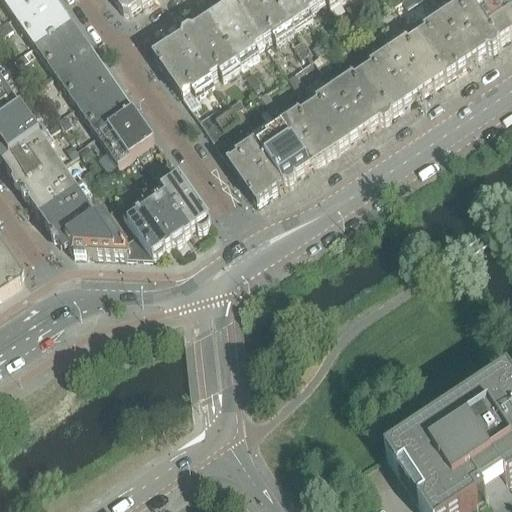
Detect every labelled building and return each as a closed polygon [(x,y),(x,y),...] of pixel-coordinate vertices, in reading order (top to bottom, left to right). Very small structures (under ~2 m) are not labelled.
[(45,0),(0,0),(0,3),(13,22),(45,0)] [(70,27),(51,0),(45,0),(13,22),(34,52),(70,27)] [(156,3),(154,0),(109,0),(123,19),(130,20),(156,3)] [(317,17),(306,0),(253,0),(249,3),(248,3),(236,11),(263,52),(273,46),(276,50),(309,28),(306,24),(317,17)] [(306,0),(317,17),(326,11),(329,15),(351,0),(306,0)] [(414,12),(426,4),(423,0),(414,0),(408,4),(414,12)] [(440,6),(448,0),(425,0),(436,15),(443,10),(440,6)] [(511,41),(511,0),(479,0),(481,3),(471,10),(498,51),(499,51),(511,42),(511,41)] [(366,15),(359,4),(353,9),(360,20),(366,15)] [(498,51),(471,10),(467,5),(459,10),(428,32),(422,23),(408,33),(417,45),(445,87),(458,78),(467,72),(488,58),(493,59),(498,55),(499,51),(498,51)] [(360,20),(353,9),(346,13),(353,24),(360,20)] [(263,52),(236,11),(224,19),(195,39),(194,39),(189,38),(184,42),(183,46),(183,47),(182,48),(210,88),(219,82),(222,86),(256,64),(253,59),(263,52)] [(385,33),(379,24),(369,31),(375,40),(385,33)] [(0,44),(1,46),(15,36),(8,26),(3,30),(0,31),(0,44)] [(91,57),(87,50),(70,27),(34,52),(15,66),(21,74),(39,60),(55,81),(91,57)] [(355,52),(349,44),(340,50),(344,57),(346,56),(347,58),(355,52)] [(445,87),(417,45),(408,51),(405,48),(371,70),(373,74),(363,81),(391,123),(392,122),(404,114),(404,113),(433,94),(434,94),(445,87)] [(326,46),(313,55),(318,63),(337,51),(334,46),(328,50),(326,46)] [(210,88),(182,48),(170,55),(155,65),(183,106),(193,99),(196,103),(213,93),(210,88)] [(308,59),(301,48),(294,53),(302,66),(309,61),(308,59)] [(333,65),(344,57),(340,50),(331,56),(327,58),(333,65)] [(112,87),(91,57),(55,81),(76,112),(112,87)] [(324,67),(317,72),(332,92),(338,87),(324,67)] [(20,96),(11,84),(4,73),(0,75),(0,135),(23,119),(12,102),(20,96)] [(261,89),(254,79),(246,84),(254,94),(261,89)] [(307,96),(295,79),(288,85),(299,102),(307,96)] [(391,123),(363,81),(353,88),(350,84),(316,107),(319,111),(309,117),(337,158),(380,130),(385,131),(391,127),(392,122),(391,123)] [(46,93),(53,89),(50,84),(43,90),(46,93)] [(133,117),(116,92),(112,87),(76,112),(97,141),(133,117)] [(278,115),(267,98),(261,102),(272,119),(278,115)] [(234,120),(241,115),(246,112),(241,105),(228,113),(234,120)] [(220,130),(234,120),(228,113),(216,121),(214,118),(200,128),(202,132),(212,125),(217,132),(220,130)] [(252,133),(241,115),(234,120),(246,138),(252,133)] [(136,160),(155,149),(133,117),(97,141),(118,172),(120,171),(129,165),(136,160)] [(337,158),(309,117),(300,123),(297,119),(280,130),(264,141),(267,145),(257,152),(284,194),(285,193),(290,194),(295,191),(296,186),(297,185),(337,158)] [(23,119),(0,135),(0,165),(4,172),(22,198),(60,171),(50,157),(59,151),(50,139),(48,136),(42,128),(34,134),(23,119)] [(67,120),(58,127),(64,135),(73,129),(67,120)] [(58,129),(49,135),(52,140),(61,133),(58,129)] [(212,147),(225,138),(220,130),(217,132),(207,138),(212,147)] [(61,134),(52,140),(57,148),(66,141),(61,134)] [(82,143),(73,149),(78,157),(87,151),(82,143)] [(257,152),(253,148),(236,160),(229,150),(219,157),(229,171),(257,212),(272,202),(284,194),(257,152)] [(87,152),(79,158),(85,166),(93,160),(87,152)] [(136,174),(129,165),(120,171),(127,181),(136,174)] [(96,205),(88,193),(80,181),(71,187),(60,171),(22,198),(61,253),(65,250),(99,226),(88,210),(96,205)] [(97,186),(91,177),(85,181),(91,191),(97,186)] [(109,191),(103,182),(99,185),(105,194),(109,191)] [(211,229),(181,186),(163,198),(175,216),(178,220),(192,239),(196,236),(198,239),(203,239),(209,234),(211,230),(211,229)] [(192,239),(178,220),(175,216),(163,198),(145,210),(172,253),(173,252),(177,253),(184,248),(185,244),(192,239)] [(172,253),(145,210),(125,224),(153,266),(158,266),(165,261),(166,257),(172,253)] [(130,253),(107,221),(99,226),(65,250),(74,263),(128,265),(123,259),(130,253)] [(13,268),(6,259),(0,250),(0,305),(20,293),(22,282),(12,269),(13,268)] [(508,491),(511,487),(511,386),(509,383),(509,382),(386,463),(387,464),(386,464),(388,466),(417,511),(475,511),(486,505),(486,504),(474,486),(480,481),(482,483),(485,483),(488,482),(489,480),(489,477),(488,476),(495,472),(507,490),(508,491)]
